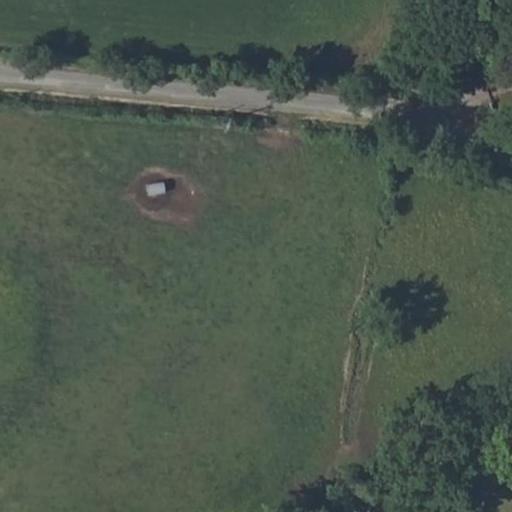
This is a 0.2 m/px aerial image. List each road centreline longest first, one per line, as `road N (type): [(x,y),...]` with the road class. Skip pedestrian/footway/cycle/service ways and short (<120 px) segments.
road 1 (tertiary): [(511,153),(379,112),(0,78)]
road 2 (track): [(511,418),(376,511)]
